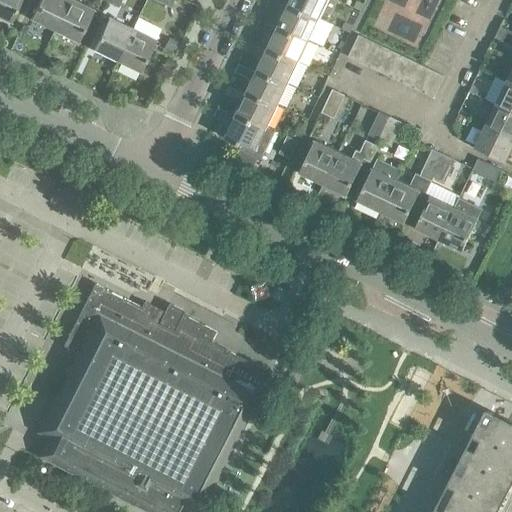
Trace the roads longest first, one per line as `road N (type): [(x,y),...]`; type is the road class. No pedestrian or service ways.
road 1 (unclassified): [(150,170),(511,347)]
road 2 (residential): [(150,170),(233,0)]
